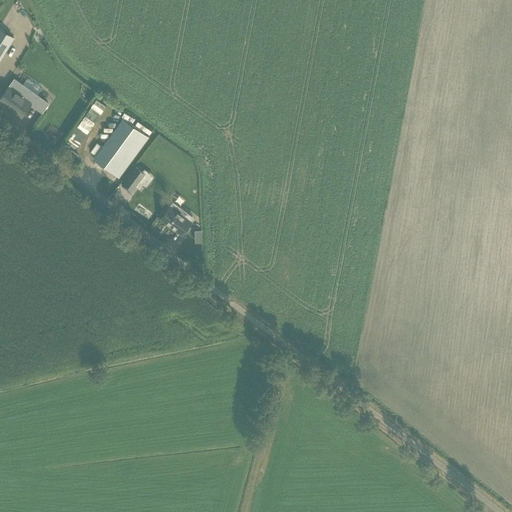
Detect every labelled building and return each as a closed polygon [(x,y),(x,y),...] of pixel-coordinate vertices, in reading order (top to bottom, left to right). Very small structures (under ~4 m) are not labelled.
[(0,60),(14,38),(0,30),(0,60)] [(0,98),(0,100),(11,109),(11,108),(22,116),(30,104),(41,112),(47,104),(47,103),(34,94),(27,89),(14,79),(13,80),(5,92),(0,98)] [(123,117),(98,152),(93,160),(94,161),(94,160),(118,178),(149,136),(127,119),(123,117)] [(136,167),(122,186),(133,195),(148,177),(136,167)] [(180,176),(171,187),(180,196),(190,185),(180,176)] [(184,218),(187,214),(173,202),(168,209),(166,207),(160,214),(163,216),(160,219),(181,234),(190,222),(184,218)]
